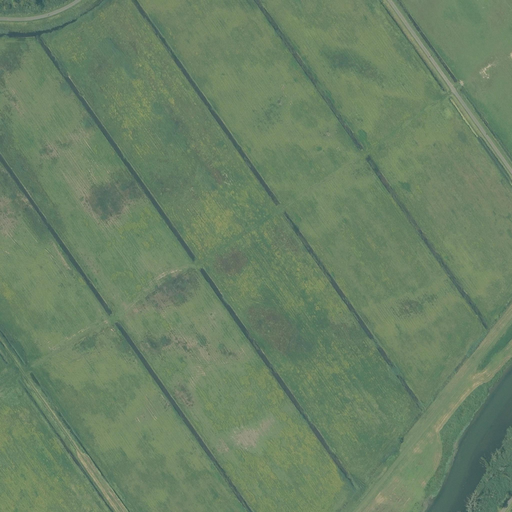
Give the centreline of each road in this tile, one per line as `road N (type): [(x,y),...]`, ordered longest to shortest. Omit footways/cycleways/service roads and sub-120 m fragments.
road 1 (unclassified): [(511,171),(389,0)]
road 2 (track): [(120,511),(0,341)]
